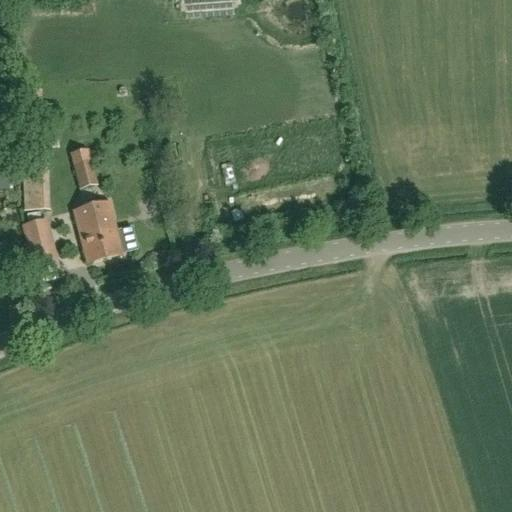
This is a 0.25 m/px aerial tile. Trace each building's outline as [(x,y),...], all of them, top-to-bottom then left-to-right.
[(37,109),(37,91),(22,91),(22,127),(40,127),(40,109),(37,109)] [(26,154),(60,152),(57,131),(24,134),(26,154)] [(80,193),(99,188),(91,160),(72,166),(80,193)] [(51,212),(49,167),(22,168),(24,213),(51,212)] [(123,256),(109,204),(74,213),(89,266),(123,256)] [(58,272),(46,223),(24,229),(36,278),(58,272)]
